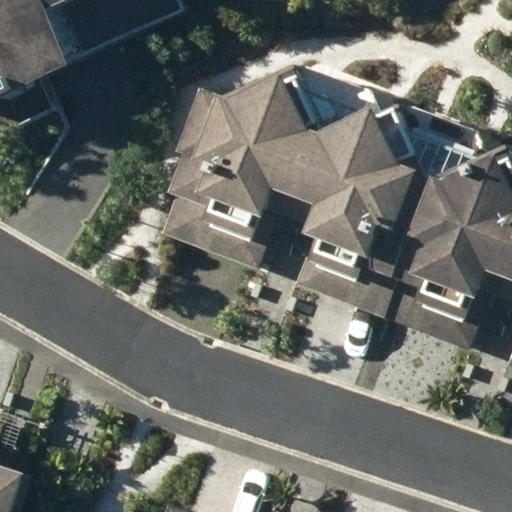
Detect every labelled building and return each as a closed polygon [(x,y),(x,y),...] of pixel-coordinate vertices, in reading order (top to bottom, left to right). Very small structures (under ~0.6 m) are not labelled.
[(0,0),(0,124),(109,77),(99,54),(192,13),(185,0),(0,0)] [(201,89),(150,226),(242,261),(261,211),(278,217),(279,214),(296,220),(329,132),(326,131),(300,74),(237,103),(201,89)] [(301,222),(279,280),(377,316),(431,172),(419,168),(392,110),(337,135),(329,132),(296,220),(301,222)] [(431,172),(377,316),(455,346),(474,295),(492,301),(494,295),(511,301),(511,297),(511,150),(511,147),(444,177),(431,172)] [(511,297),(511,301),(511,312),(495,359),(511,365),(511,297)] [(0,511),(44,511),(55,480),(16,468),(21,455),(9,451),(17,427),(0,421),(0,511)]
